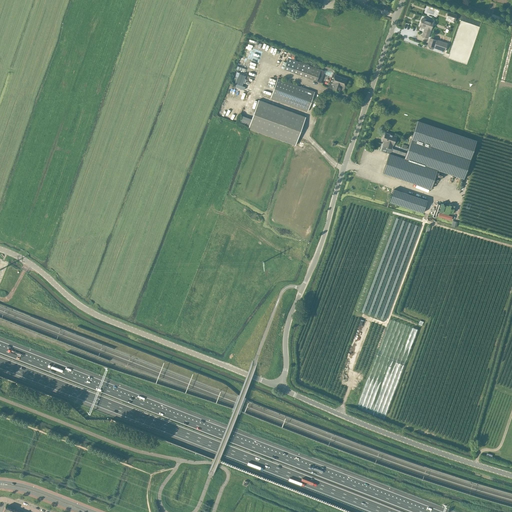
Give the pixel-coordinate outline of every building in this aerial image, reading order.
[(448,13),(447,17),(452,19),(451,21),(454,22),(456,16),(448,13)] [(422,36),(428,38),(433,21),(429,20),(422,18),(422,19),(421,19),(421,21),(421,22),(419,26),(425,28),(422,36)] [(427,46),(433,48),(436,40),(430,38),(427,46)] [(437,39),(434,48),(444,52),(447,43),(437,39)] [(288,58),(284,69),(320,82),(322,78),(318,77),(321,70),(288,58)] [(333,89),(339,91),(340,88),(339,87),(340,86),(343,87),(346,79),(335,75),(332,83),(334,84),(333,89)] [(270,98),(307,111),(315,92),(277,78),(270,98)] [(248,128),(295,145),(306,117),(259,100),(248,128)] [(239,124),(248,127),(251,119),(242,115),(239,124)] [(411,140),(404,158),(437,169),(437,170),(441,171),(442,171),(443,172),(464,179),(476,140),(417,121),(411,140)] [(385,133),(382,141),(384,142),(383,146),(389,148),(387,153),(389,154),(389,153),(392,154),(397,156),(399,151),(400,152),(400,151),(392,148),(393,145),(396,136),(391,135),(388,134),(385,133)] [(389,154),(382,173),(431,189),(437,170),(437,169),(404,158),(397,156),(392,154),(389,153),(389,154)] [(423,213),(427,200),(394,189),(390,201),(423,213)]
